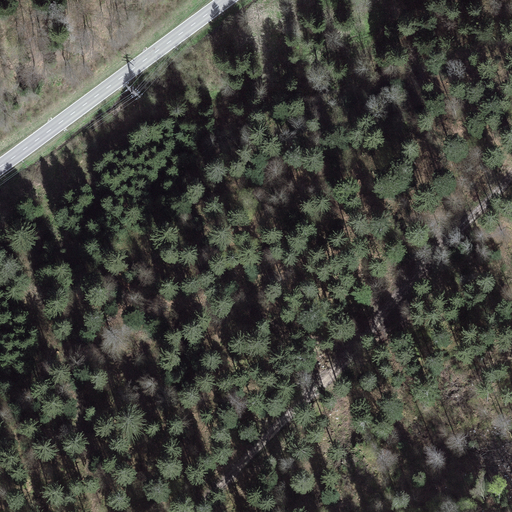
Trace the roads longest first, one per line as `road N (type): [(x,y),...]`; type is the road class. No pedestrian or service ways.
road 1 (track): [(511,177),(298,418),(187,511)]
road 2 (tertiary): [(221,0),(0,162)]
